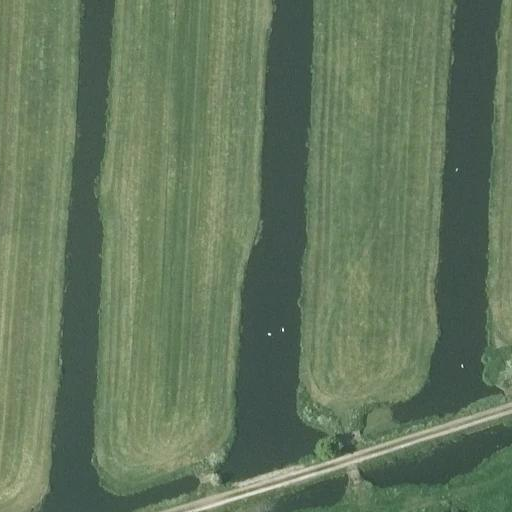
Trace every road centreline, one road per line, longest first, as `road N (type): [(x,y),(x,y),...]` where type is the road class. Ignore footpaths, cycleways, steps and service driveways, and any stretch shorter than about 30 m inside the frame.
road 1 (track): [(343,454),(302,347),(316,0)]
road 2 (track): [(158,511),(511,401)]
